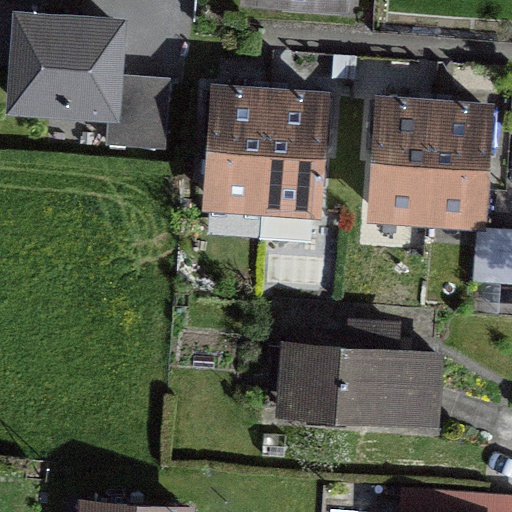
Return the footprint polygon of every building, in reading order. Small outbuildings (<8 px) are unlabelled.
[(41,0),(0,0),(0,58),(9,59),(5,103),(108,110),(120,111),(123,67),(127,8),(41,2),(41,0)] [(253,54),(254,34),(233,33),(231,52),(253,54)] [(173,71),(123,67),(120,111),(108,110),(106,138),(168,142),(173,71)] [(323,96),(285,94),(260,92),(221,90),(215,199),(317,205),(323,96)] [(488,104),(447,102),(420,100),(383,98),(376,210),(481,217),(488,104)] [(476,279),(511,280),(511,223),(479,223),(476,279)] [(276,406),(440,418),(445,342),(399,338),(400,314),(347,310),(346,333),(281,329),(276,406)] [(390,511),(511,511),(511,488),(402,482),(400,511),(391,511),(390,511)] [(195,511),(197,495),(79,488),(77,511),(195,511)]
